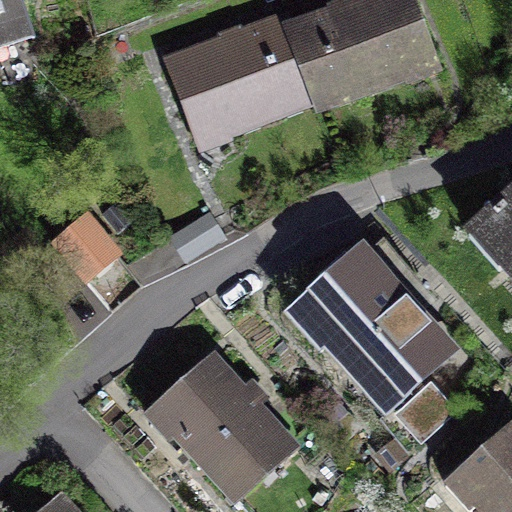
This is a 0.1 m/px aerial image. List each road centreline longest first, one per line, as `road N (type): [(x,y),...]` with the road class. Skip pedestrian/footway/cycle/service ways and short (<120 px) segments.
road 1 (residential): [(41,402),(193,279),(327,205),(511,138)]
road 2 (residential): [(140,511),(41,402)]
